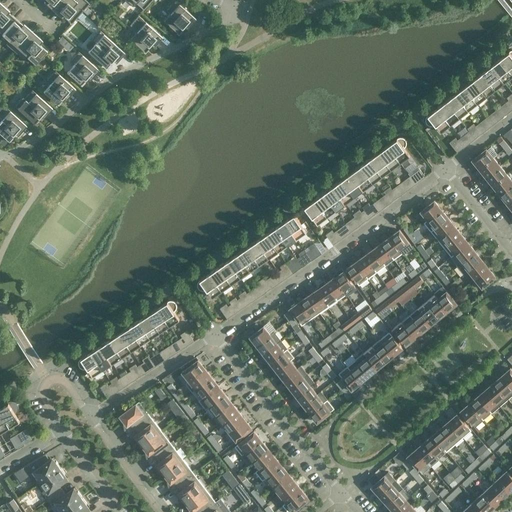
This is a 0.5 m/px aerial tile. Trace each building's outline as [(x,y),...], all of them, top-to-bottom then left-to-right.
[(60,0),(54,8),(68,20),(69,19),(72,21),(89,3),(85,0),(60,0)] [(125,0),(132,6),(135,2),(143,9),(150,0),(125,0)] [(193,16),(174,0),(166,10),(170,13),(163,20),(177,32),(179,29),(181,30),(193,16)] [(0,5),(0,31),(1,33),(13,20),(11,17),(12,16),(0,5)] [(160,35),(138,15),(129,24),(137,31),(130,39),(143,51),(146,47),(148,49),(160,35)] [(16,22),(13,20),(1,33),(9,40),(5,43),(15,52),(31,33),(18,21),(16,22)] [(108,63),(110,65),(123,51),(100,30),(91,40),(95,44),(88,51),(106,66),(108,63)] [(31,33),(15,52),(24,60),(27,56),(35,63),(47,50),(44,47),(45,45),(31,33)] [(500,58),(511,73),(511,49),(511,50),(504,55),(505,57),(502,59),(500,58)] [(83,80),(84,82),(97,68),(78,51),(70,61),(73,64),(66,71),(80,83),(83,80)] [(511,73),(500,58),(495,62),(496,64),(493,66),(491,65),(504,82),(507,85),(511,80),(511,73)] [(504,82),(491,65),(486,69),(487,71),(484,73),(483,72),(482,72),(495,89),(504,82)] [(59,100),(61,101),(73,87),(55,70),(46,80),(50,83),(43,91),(57,103),(59,100)] [(495,89),(482,72),(477,76),(478,78),(475,80),(474,79),(473,79),(486,96),(495,89)] [(486,96),(473,79),(468,83),(469,85),(465,88),(477,103),(486,96)] [(477,103),(465,88),(462,90),(461,89),(455,93),(468,110),(477,103)] [(36,119),(38,120),(50,106),(32,89),(24,98),(22,96),(15,105),(33,122),(36,119)] [(468,110),(455,93),(456,95),(453,97),(452,96),(446,100),(459,117),(468,110)] [(459,117),(446,100),(447,102),(444,104),(443,103),(437,107),(450,124),(459,117)] [(506,114),(511,109),(506,102),(497,109),(503,117),(506,114)] [(10,136),(12,137),(24,123),(6,107),(0,113),(0,132),(7,139),(10,136)] [(450,124),(437,107),(438,109),(435,111),(434,110),(427,116),(425,119),(426,122),(428,124),(431,125),(434,125),(435,124),(441,131),(450,124)] [(497,121),(503,117),(497,109),(488,116),(494,124),(497,121)] [(494,124),(488,116),(478,123),(485,131),(491,126),(494,124)] [(482,133),(485,131),(478,123),(475,126),(473,123),(468,128),(476,138),(482,133)] [(476,138),(468,128),(467,128),(469,130),(466,133),(472,141),(476,138)] [(388,145),(401,162),(410,155),(404,147),(406,146),(407,143),(407,140),(405,138),(402,136),(399,137),(391,142),(392,144),(389,146),(388,145)] [(457,140),(455,137),(450,142),(458,152),(467,145),(460,137),(457,140)] [(401,162),(388,145),(382,149),(383,150),(380,153),(379,151),(379,152),(391,169),(401,162)] [(490,145),(472,159),(477,164),(478,164),(480,167),(493,157),(497,154),(490,145)] [(391,169),(379,152),(373,156),(374,157),(371,160),(370,158),(369,158),(382,176),(391,169)] [(493,157),(480,167),(483,171),(482,171),(486,176),(500,165),(493,157)] [(382,176),(369,158),(364,163),(365,164),(362,166),(361,165),(360,165),(373,182),(382,176)] [(373,182),(360,165),(355,169),(356,171),(352,173),(364,189),(373,182)] [(500,165),(486,176),(490,181),(491,181),(494,184),(507,174),(500,165)] [(364,189),(352,173),(349,176),(347,175),(342,179),(355,196),(364,189)] [(414,173),(410,175),(416,183),(420,181),(414,173)] [(511,180),(507,174),(494,184),(497,187),(496,188),(500,193),(511,183),(511,180)] [(411,188),(416,183),(410,175),(401,182),(407,190),(411,188)] [(355,196),(342,179),(343,181),(339,183),(338,181),(333,186),(346,203),(355,196)] [(401,194),(407,190),(401,182),(392,189),(398,197),(401,194)] [(511,183),(500,193),(504,198),(505,197),(508,201),(511,197),(511,183)] [(346,203),(333,186),(332,186),(333,187),(330,190),(329,188),(323,192),(336,210),(346,203)] [(397,198),(398,197),(392,189),(390,186),(384,191),(386,193),(383,196),(389,204),(397,198)] [(336,210),(323,192),(323,193),(324,194),(321,196),(320,195),(314,199),(327,216),(336,210)] [(389,204),(383,196),(374,202),(380,210),(389,204)] [(327,216),(314,199),(315,201),(312,203),(311,202),(305,206),(318,223),(327,216)] [(434,200),(421,211),(428,219),(440,209),(438,206),(438,205),(434,200)] [(375,214),(380,210),(374,202),(371,205),(369,202),(363,207),(365,209),(371,217),(375,214)] [(366,220),(371,217),(365,209),(362,211),(360,209),(354,213),(355,216),(361,224),(366,220)] [(431,231),(448,217),(444,212),(443,213),(440,209),(428,219),(424,222),(431,231)] [(285,220),(297,238),(307,231),(294,214),(288,218),(289,219),(286,222),(285,220)] [(361,224),(355,216),(346,223),(352,231),(358,226),(361,224)] [(448,217),(431,231),(438,239),(454,226),(451,222),(452,222),(448,217)] [(297,238),(285,220),(279,224),(280,226),(277,228),(276,227),(275,227),(288,245),(297,238)] [(352,231),(346,223),(337,230),(343,238),(352,231)] [(408,226),(403,229),(408,235),(412,232),(408,226)] [(457,230),(454,226),(438,239),(444,247),(462,234),(458,229),(457,230)] [(288,245),(275,227),(270,231),(271,232),(267,235),(266,233),(278,251),(288,245)] [(326,234),(334,245),(343,238),(337,230),(334,232),(332,229),(326,234)] [(400,229),(390,236),(403,252),(412,246),(400,229)] [(417,238),(412,232),(408,235),(413,241),(417,238)] [(278,251),(266,233),(260,237),(261,239),(258,241),(257,240),(269,258),(278,251)] [(462,234),(444,247),(451,256),(468,243),(465,239),(466,239),(462,234)] [(403,252),(390,236),(382,242),(394,259),(403,252)] [(269,258),(257,240),(251,244),(252,245),(248,248),(259,264),(269,258)] [(308,247),(310,249),(306,252),(310,256),(312,260),(322,253),(314,242),(308,247)] [(394,259),(382,242),(373,248),(385,265),(394,259)] [(420,243),(416,246),(421,253),(425,249),(420,243)] [(457,265),(475,251),(471,246),(470,246),(468,243),(451,256),(450,257),(457,265)] [(259,264),(248,248),(245,250),(244,249),(238,253),(250,271),(259,264)] [(385,265),(373,248),(364,255),(377,272),(385,265)] [(306,252),(304,249),(298,253),(300,256),(297,258),(303,266),(312,260),(310,256),(306,252)] [(430,256),(425,249),(421,253),(426,259),(430,256)] [(469,270),(481,260),(478,256),(479,255),(475,251),(457,265),(464,274),(469,270)] [(250,271),(238,253),(239,255),(235,257),(234,255),(228,259),(241,277),(250,271)] [(297,258),(295,255),(289,260),(291,262),(288,265),(293,273),(303,266),(297,258)] [(377,272),(364,255),(356,261),(368,278),(377,272)] [(431,258),(427,261),(434,270),(438,267),(431,258)] [(241,277),(228,259),(228,260),(229,261),(226,263),(225,262),(219,266),(231,284),(241,277)] [(484,263),(481,260),(469,270),(476,278),(489,268),(485,262),(484,263)] [(368,278),(356,261),(347,268),(359,285),(368,278)] [(288,265),(286,262),(280,266),(282,269),(278,271),(284,279),(293,273),(288,265)] [(418,272),(423,268),(420,264),(414,268),(418,272)] [(231,284),(219,266),(220,268),(217,270),(215,268),(210,272),(222,290),(231,284)] [(445,275),(438,267),(434,270),(441,278),(445,275)] [(347,294),(356,287),(342,268),(337,272),(338,274),(335,277),(347,294)] [(411,277),(418,272),(414,268),(408,273),(411,277)] [(426,277),(432,272),(429,268),(422,273),(426,277)] [(489,268),(476,278),(482,287),(496,276),(492,271),(491,272),(488,268),(489,268)] [(278,271),(269,278),(275,286),(284,279),(278,271)] [(222,290),(210,272),(209,273),(210,274),(207,276),(206,275),(199,280),(197,283),(197,286),(199,289),(202,290),(205,290),(207,289),(212,297),(222,290)] [(423,280),(419,275),(410,281),(415,287),(423,280)] [(450,281),(445,275),(441,278),(446,284),(450,281)] [(275,286),(269,278),(266,280),(264,277),(258,281),(259,284),(265,292),(270,289),(275,286)] [(347,294),(335,277),(326,283),(338,300),(347,294)] [(403,277),(397,281),(401,286),(406,281),(403,277)] [(338,300),(326,283),(324,280),(319,284),(320,287),(317,289),(329,306),(338,300)] [(392,292),(401,286),(397,281),(389,288),(392,292)] [(407,293),(415,287),(410,281),(402,288),(407,293)] [(259,284),(250,291),(256,299),(265,292),(259,284)] [(453,285),(449,289),(455,295),(459,292),(453,285)] [(448,310),(457,303),(443,286),(434,292),(435,293),(435,294),(448,310)] [(383,299),(392,292),(389,288),(380,295),(383,299)] [(398,300),(407,293),(402,288),(393,294),(398,300)] [(329,306),(317,289),(308,295),(320,312),(329,306)] [(250,291),(247,293),(245,290),(239,294),(241,297),(246,305),(256,299),(250,291)] [(464,298),(459,292),(455,295),(460,301),(464,298)] [(389,307),(398,300),(393,294),(385,301),(389,307)] [(435,294),(427,301),(440,317),(448,310),(435,294)] [(320,312),(308,295),(299,301),(311,318),(320,312)] [(374,306),(383,299),(380,295),(371,302),(374,306)] [(241,297),(238,299),(236,297),(230,301),(231,304),(237,312),(246,305),(241,297)] [(358,309),(368,302),(366,298),(356,305),(358,309)] [(158,307),(170,325),(179,319),(174,311),(176,310),(177,307),(177,304),(175,301),(172,300),(169,300),(162,305),(163,306),(159,309),(158,307)] [(311,318),(299,301),(290,308),(302,325),(311,318)] [(389,307),(385,301),(376,308),(380,314),(389,307)] [(427,301),(418,307),(431,323),(440,317),(427,301)] [(237,312),(231,304),(228,306),(226,303),(220,308),(227,319),(233,315),(237,312)] [(362,316),(372,308),(369,304),(359,311),(362,316)] [(149,313),(148,313),(160,331),(170,325),(158,307),(152,311),(153,313),(150,315),(149,313)] [(431,323),(418,307),(410,314),(423,330),(431,323)] [(371,319),(377,314),(374,310),(368,315),(371,319)] [(292,317),(288,311),(284,314),(288,320),(292,317)] [(353,322),(362,316),(359,311),(350,318),(353,322)] [(139,319),(139,320),(151,338),(160,331),(148,313),(142,317),(144,319),(140,321),(139,319)] [(423,330),(410,314),(401,321),(415,337),(423,330)] [(298,326),(292,317),(288,320),(294,329),(298,326)] [(345,329),(353,322),(350,318),(342,325),(345,329)] [(151,338),(139,320),(133,324),(134,325),(131,327),(130,326),(129,326),(141,344),(151,338)] [(364,323),(361,320),(355,324),(358,328),(364,323)] [(393,328),(406,344),(415,337),(401,321),(393,328)] [(358,328),(355,324),(349,329),(352,333),(358,328)] [(255,340),(258,344),(271,334),(264,325),(250,336),(254,341),(255,340)] [(336,336),(345,329),(342,325),(333,331),(336,336)] [(141,344),(129,326),(123,330),(124,331),(121,334),(132,350),(141,344)] [(305,335),(298,326),(294,329),(301,338),(305,335)] [(181,334),(182,337),(179,339),(184,347),(188,345),(187,344),(194,340),(187,330),(181,334)] [(271,334),(258,344),(261,348),(260,348),(264,353),(281,340),(274,331),(271,334)] [(328,342),(336,336),(333,331),(325,338),(328,342)] [(389,331),(381,338),(394,354),(403,347),(389,331)] [(347,337),(344,333),(338,338),(341,342),(347,337)] [(132,350),(121,334),(117,336),(116,335),(110,338),(122,356),(132,350)] [(309,341),(305,335),(301,338),(305,344),(309,341)] [(122,356),(110,338),(110,339),(111,340),(107,342),(106,341),(101,345),(112,363),(122,356)] [(322,347),(328,342),(325,338),(319,342),(322,347)] [(341,342),(338,338),(333,343),(336,346),(341,342)] [(381,338),(372,345),(386,361),(394,354),(381,338)] [(184,347),(179,339),(169,345),(175,353),(184,348),(184,347)] [(281,340),(264,353),(268,358),(269,357),(271,361),(288,348),(281,340)] [(112,363),(101,345),(100,345),(101,347),(98,349),(97,347),(91,351),(103,369),(112,363)] [(386,361),(372,345),(364,352),(377,368),(386,361)] [(317,353),(312,346),(308,349),(313,356),(317,353)] [(330,350),(327,347),(321,352),(324,355),(330,350)] [(288,348),(271,361),(274,365),(273,365),(277,370),(294,357),(288,348)] [(169,357),(163,349),(160,351),(165,360),(169,357)] [(103,369),(91,351),(92,353),(88,355),(87,353),(80,358),(78,361),(79,364),(80,367),(83,369),(86,368),(88,367),(93,375),(103,369)] [(165,360),(160,351),(150,358),(155,366),(159,364),(165,360)] [(377,368),(364,352),(356,359),(369,375),(377,368)] [(322,359),(317,353),(313,356),(318,362),(322,359)] [(150,358),(148,355),(142,359),(144,362),(141,364),(146,372),(150,370),(149,369),(155,366),(150,358)] [(294,357),(277,370),(281,375),(282,374),(285,378),(297,368),(291,360),(295,357),(294,357)] [(198,359),(183,371),(189,380),(204,368),(201,365),(202,364),(198,359)] [(369,375),(356,359),(347,366),(361,382),(369,375)] [(331,369),(326,363),(322,366),(327,372),(331,369)] [(141,364),(137,366),(135,364),(129,367),(131,370),(136,378),(142,374),(142,375),(146,372),(141,364)] [(297,368),(285,378),(287,382),(291,387),(304,377),(308,374),(301,365),(297,368)] [(347,366),(339,373),(352,389),(361,382),(347,366)] [(511,368),(511,367),(505,372),(506,373),(503,376),(511,386),(511,368)] [(204,368),(189,380),(185,383),(192,391),(212,376),(208,371),(207,372),(204,368)] [(336,375),(331,369),(327,372),(332,378),(336,375)] [(131,370),(128,373),(126,370),(120,374),(122,376),(127,384),(132,380),(133,381),(136,379),(136,378),(131,370)] [(304,377),(291,387),(294,392),(295,391),(298,395),(311,385),(314,382),(308,374),(304,377)] [(127,384),(122,376),(118,379),(116,376),(110,380),(112,383),(117,391),(127,385),(127,384)] [(212,376),(192,391),(193,392),(196,389),(202,397),(217,385),(215,382),(216,381),(212,376)] [(511,386),(503,376),(499,378),(494,382),(508,398),(511,394),(511,386)] [(345,386),(340,380),(336,383),(341,389),(345,386)] [(112,383),(109,385),(107,382),(100,386),(107,397),(113,393),(114,394),(117,391),(112,383)] [(508,398),(494,382),(489,386),(490,387),(486,390),(500,405),(508,398)] [(176,390),(171,383),(167,386),(172,393),(176,390)] [(217,385),(202,397),(199,400),(206,408),(225,393),(221,388),(220,389),(217,385)] [(311,385),(298,395),(301,399),(300,399),(304,404),(317,394),(311,385)] [(350,392),(345,386),(341,389),(346,395),(350,392)] [(182,398),(176,390),(172,393),(179,401),(182,398)] [(500,405),(486,390),(483,392),(482,392),(477,396),(492,412),(500,405)] [(317,394),(304,404),(308,409),(308,408),(312,412),(328,399),(321,391),(317,394)] [(225,393),(206,408),(206,409),(210,406),(216,414),(231,402),(228,399),(229,398),(225,393)] [(492,412),(477,396),(473,400),(473,401),(470,404),(483,419),(492,412)] [(190,407),(184,399),(180,402),(186,410),(190,407)] [(328,399),(312,412),(314,416),(313,416),(317,422),(335,408),(328,399)] [(9,402),(0,407),(0,410),(10,427),(20,421),(15,412),(17,410),(18,407),(17,404),(14,402),(11,401),(9,402)] [(133,428),(153,414),(151,411),(149,413),(139,401),(120,415),(125,421),(127,420),(133,428)] [(231,402),(216,414),(223,423),(238,410),(235,405),(234,406),(231,402)] [(483,419),(470,404),(466,407),(466,406),(461,410),(475,427),(483,419)] [(195,414),(190,407),(186,410),(192,417),(195,414)] [(0,432),(10,427),(0,410),(0,432)] [(238,410),(223,423),(229,431),(244,419),(241,416),(242,415),(238,410)] [(453,418),(449,421),(463,437),(471,430),(457,413),(452,417),(453,418)] [(161,430),(152,417),(154,416),(153,414),(133,428),(140,437),(138,439),(142,444),(161,430)] [(203,424),(197,417),(193,420),(199,427),(203,424)] [(244,419),(229,431),(236,440),(252,427),(248,422),(247,423),(244,419)] [(463,437),(449,421),(446,424),(445,423),(440,427),(455,444),(463,437)] [(209,431),(203,424),(199,427),(205,434),(209,431)] [(455,444),(440,427),(436,431),(436,432),(433,435),(447,451),(455,444)] [(155,457),(175,442),(173,440),(171,442),(161,430),(142,444),(146,450),(148,448),(155,457)] [(254,430),(235,446),(242,455),(260,440),(257,436),(258,435),(254,430)] [(504,439),(510,434),(507,430),(501,436),(504,439)] [(17,431),(10,435),(13,440),(20,437),(17,431)] [(217,441),(210,433),(207,436),(213,444),(217,441)] [(447,451),(433,435),(430,438),(429,437),(424,441),(438,458),(447,451)] [(15,443),(18,448),(25,444),(22,439),(15,443)] [(260,440),(242,455),(246,452),(253,460),(268,447),(264,443),(263,443),(260,440)] [(493,449),(499,444),(495,440),(490,445),(493,449)] [(222,448),(217,441),(213,444),(219,451),(222,448)] [(438,458),(424,441),(419,446),(420,446),(417,449),(431,466),(439,458),(438,458)] [(183,458),(174,446),(176,444),(175,442),(155,457),(161,466),(160,467),(164,473),(183,458)] [(502,452),(508,447),(504,443),(499,449),(502,452)] [(268,447),(253,460),(259,468),(255,471),(256,471),(274,456),(271,453),(272,452),(268,447)] [(483,459),(491,451),(488,448),(479,455),(483,459)] [(431,466),(417,449),(413,452),(412,451),(407,456),(422,473),(431,466)] [(233,462),(227,454),(223,457),(229,465),(233,462)] [(274,456),(256,471),(263,480),(282,464),(278,459),(277,460),(274,456)] [(487,466),(493,460),(490,457),(484,462),(487,466)] [(42,465),(37,459),(14,472),(16,475),(17,476),(19,477),(21,478),(23,478),(27,477),(30,475),(35,471),(42,481),(61,467),(56,461),(55,462),(52,458),(42,465)] [(177,486),(196,471),(195,469),(192,470),(183,458),(164,473),(168,478),(170,477),(177,486)] [(474,467),(480,462),(477,458),(471,463),(474,467)] [(412,465),(406,459),(402,463),(408,469),(412,465)] [(239,469),(233,462),(229,465),(235,472),(239,469)] [(482,471),(487,466),(484,462),(478,467),(482,471)] [(469,472),(474,467),(471,463),(465,469),(469,472)] [(282,464),(263,480),(266,477),(273,485),(288,473),(285,470),(286,469),(282,464)] [(61,467),(42,481),(46,487),(41,491),(48,499),(60,491),(56,486),(67,478),(64,474),(65,473),(61,467)] [(418,474),(413,468),(409,471),(415,477),(418,474)] [(511,475),(507,470),(498,478),(510,490),(511,488),(511,475)] [(205,487),(196,475),(198,473),(196,471),(177,486),(183,494),(181,496),(186,502),(205,487)] [(247,479),(240,471),(237,474),(243,482),(247,479)] [(384,475),(372,486),(376,491),(377,490),(380,493),(379,494),(392,483),(396,480),(388,471),(384,475)] [(472,481),(477,475),(474,472),(468,477),(472,481)] [(288,473),(273,485),(280,494),(295,481),(291,476),(290,477),(288,473)] [(459,482),(464,477),(461,473),(455,478),(459,482)] [(423,479),(418,474),(415,477),(420,483),(423,479)] [(466,486),(472,481),(468,477),(463,482),(466,486)] [(453,487),(459,482),(455,478),(449,484),(453,487)] [(510,490),(498,478),(490,485),(503,498),(508,494),(507,493),(510,490)] [(252,485),(247,479),(243,482),(249,488),(252,485)] [(295,481),(280,494),(286,501),(283,504),(283,505),(301,490),(298,486),(299,486),(295,481)] [(392,483),(379,494),(383,499),(384,498),(387,502),(399,491),(392,483)] [(433,490),(427,484),(423,487),(429,493),(433,490)] [(503,498),(490,485),(483,493),(494,505),(498,502),(503,498)] [(456,495),(462,490),(458,486),(453,491),(456,495)] [(205,487),(186,502),(190,507),(192,506),(196,511),(201,511),(216,501),(205,487)] [(63,496),(60,491),(48,499),(52,505),(57,501),(64,511),(82,497),(78,491),(77,492),(74,488),(63,496)] [(261,496),(254,488),(251,491),(257,499),(261,496)] [(399,491),(387,502),(390,505),(389,506),(394,510),(406,499),(410,496),(403,488),(399,491)] [(442,497),(448,491),(445,488),(439,493),(442,497)] [(301,490),(283,505),(288,511),(291,511),(309,498),(305,493),(304,493),(301,490)] [(437,495),(433,490),(429,493),(433,499),(437,495)] [(450,500),(456,495),(453,491),(447,497),(450,500)] [(494,505),(483,493),(475,500),(486,511),(488,511),(492,509),(491,508),(494,505)] [(266,502),(261,496),(257,499),(262,505),(266,502)] [(82,497),(64,511),(82,511),(89,508),(86,504),(87,503),(82,497)] [(221,497),(216,501),(201,511),(231,511),(232,511),(221,497)] [(18,507),(13,498),(7,502),(12,511),(18,507)] [(406,499),(394,510),(395,511),(408,511),(414,507),(406,499)] [(447,506),(442,500),(438,504),(443,510),(447,506)] [(486,511),(475,500),(467,508),(471,511),(486,511)]
